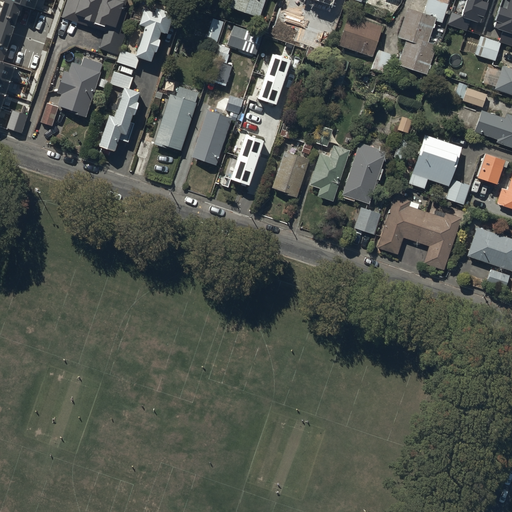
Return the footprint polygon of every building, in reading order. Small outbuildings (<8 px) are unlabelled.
[(5,0),(0,16),(0,112),(15,67),(2,63),(4,59),(21,7),(21,5),(35,9),(37,0),(5,0)] [(65,0),(61,14),(104,28),(99,46),(118,52),(116,60),(134,65),(138,52),(149,56),(153,45),(155,46),(159,34),(157,33),(159,26),(166,28),(168,22),(177,24),(183,7),(170,2),(169,6),(154,1),(152,6),(142,3),(137,18),(143,20),(141,27),(138,26),(134,39),(136,40),(133,51),(120,47),(125,32),(120,30),(126,9),(120,7),(122,0),(65,0)] [(230,0),(229,4),(258,14),(263,0),(230,0)] [(425,0),(423,10),(407,5),(398,34),(406,36),(398,61),(427,70),(440,27),(432,25),(434,19),(441,21),(447,0),(425,0)] [(467,0),(462,16),(452,13),(448,24),(467,30),(470,19),(481,23),(488,0),(467,0)] [(511,0),(503,0),(495,26),(504,30),(500,41),(511,45),(511,0)] [(333,17),(312,10),(303,39),(324,46),(333,17)] [(381,22),(347,11),(337,42),(371,53),(381,22)] [(224,22),(212,18),(204,43),(216,46),(224,22)] [(234,26),(228,45),(255,54),(261,35),(234,26)] [(501,43),(481,36),(475,55),(495,62),(501,43)] [(230,49),(220,45),(207,79),(226,86),(233,65),(225,62),(230,49)] [(397,54),(377,47),(370,66),(390,73),(397,54)] [(101,60),(82,54),(80,62),(71,59),(67,69),(62,67),(55,89),(60,91),(56,102),(72,107),(71,109),(86,113),(100,68),(99,67),(101,60)] [(291,61),(273,55),(258,99),(276,105),(291,61)] [(511,65),(502,62),(494,86),(511,92),(511,65)] [(108,108),(97,139),(113,145),(116,136),(128,140),(134,119),(128,117),(131,108),(133,109),(137,97),(135,96),(138,85),(129,82),(132,74),(113,68),(109,81),(121,85),(113,110),(108,108)] [(198,89),(178,83),(175,92),(169,90),(153,140),(166,145),(166,143),(181,148),(197,99),(195,99),(198,89)] [(487,94),(467,88),(463,100),(483,107),(487,94)] [(237,114),(241,100),(228,96),(224,110),(237,114)] [(58,103),(46,99),(40,120),(51,123),(58,103)] [(230,114),(207,106),(191,153),(215,161),(230,114)] [(504,114),(480,107),(474,128),(497,135),(495,140),(511,144),(511,111),(505,110),(504,114)] [(27,115),(12,110),(6,128),(21,133),(27,115)] [(283,118),(278,134),(289,138),(294,121),(283,118)] [(327,144),(332,126),(317,122),(312,139),(327,144)] [(402,178),(424,185),(427,175),(448,182),(461,144),(424,131),(411,171),(405,169),(402,178)] [(264,140),(246,134),(231,179),(249,185),(264,140)] [(152,139),(141,136),(136,154),(147,157),(152,139)] [(409,139),(400,136),(394,154),(402,157),(409,139)] [(385,148),(359,139),(342,191),(345,192),(344,195),(353,198),(354,195),(368,200),(373,185),(375,185),(377,178),(375,178),(376,176),(379,177),(382,165),(380,165),(385,148)] [(329,152),(320,149),(309,181),(319,184),(317,192),(332,197),(349,146),(333,141),(329,152)] [(308,154),(283,147),(272,184),(285,188),(285,189),(296,193),(308,154)] [(503,158),(484,152),(476,176),(495,182),(503,158)] [(511,169),(507,186),(501,184),(496,200),(511,205),(511,169)] [(469,182),(452,176),(446,196),(463,201),(469,182)] [(419,201),(394,192),(376,244),(397,251),(403,234),(428,243),(423,260),(443,267),(461,215),(445,209),(445,211),(436,208),(435,212),(417,206),(419,201)] [(374,232),(381,211),(360,204),(359,208),(357,207),(352,220),(355,221),(353,225),(374,232)] [(511,234),(476,222),(466,252),(511,267),(511,234)] [(509,272),(491,266),(485,284),(503,290),(509,272)]
